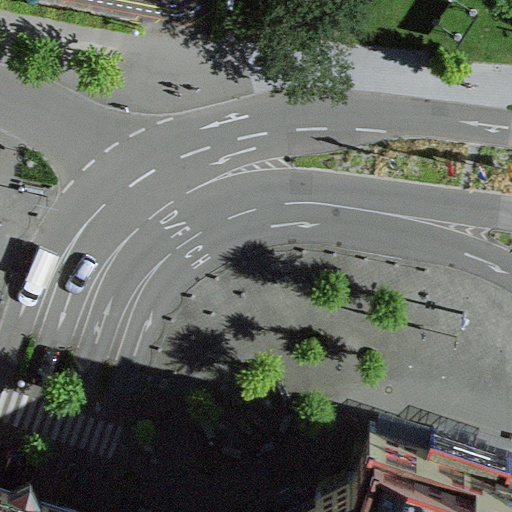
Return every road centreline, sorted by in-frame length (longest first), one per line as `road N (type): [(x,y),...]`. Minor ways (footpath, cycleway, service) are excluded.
road 1 (residential): [(511,127),(430,118),(324,129),(181,186)]
road 2 (residential): [(310,185),(395,236),(511,273)]
road 3 (residential): [(181,186),(161,199),(80,132),(0,98)]
road 4 (residential): [(310,185),(511,212)]
road 5 (residential): [(181,186),(310,185)]
